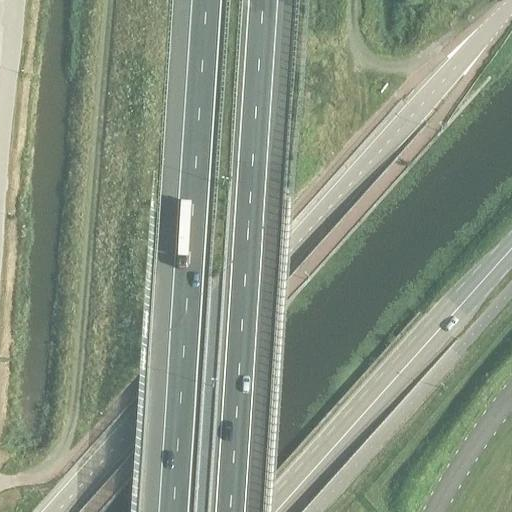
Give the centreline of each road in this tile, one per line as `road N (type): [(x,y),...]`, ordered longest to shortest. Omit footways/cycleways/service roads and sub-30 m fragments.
road 1 (tertiary): [(57,511),(511,7)]
road 2 (motorway): [(229,511),(262,0)]
road 3 (motorway): [(205,0),(172,511)]
road 4 (secondary): [(279,511),(511,252)]
